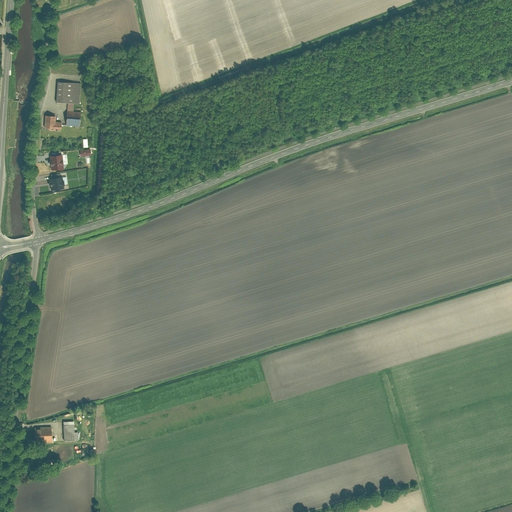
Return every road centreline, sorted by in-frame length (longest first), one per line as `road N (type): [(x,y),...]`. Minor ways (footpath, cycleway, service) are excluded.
road 1 (tertiary): [(511,82),(39,240)]
road 2 (unclassified): [(3,511),(39,240)]
road 3 (residential): [(38,235),(33,161),(49,0)]
